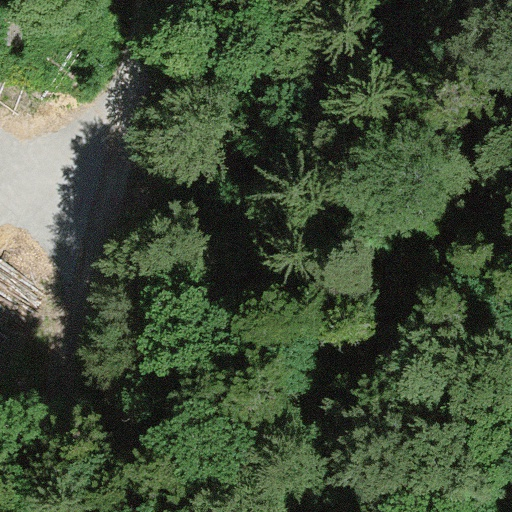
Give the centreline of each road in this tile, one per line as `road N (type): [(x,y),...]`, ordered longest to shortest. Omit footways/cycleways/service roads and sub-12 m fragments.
road 1 (track): [(144,0),(140,57),(82,266),(6,463),(2,511)]
road 2 (track): [(175,511),(511,144)]
